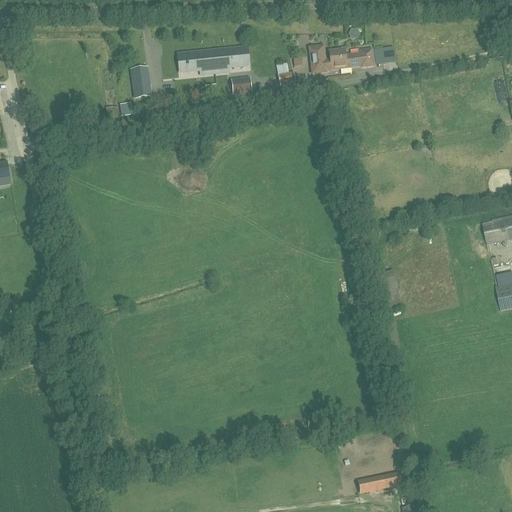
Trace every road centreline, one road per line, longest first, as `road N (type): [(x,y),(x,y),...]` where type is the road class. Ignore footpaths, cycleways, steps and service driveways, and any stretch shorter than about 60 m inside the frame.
road 1 (tertiary): [(511,4),(2,12)]
road 2 (track): [(27,147),(511,50)]
road 3 (track): [(101,511),(49,253)]
road 4 (unclassified): [(2,12),(49,253)]
